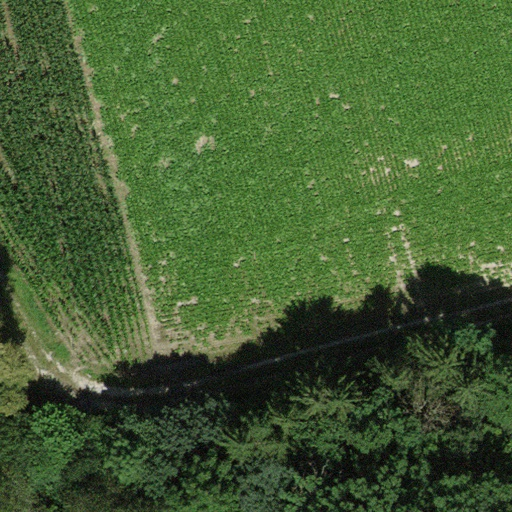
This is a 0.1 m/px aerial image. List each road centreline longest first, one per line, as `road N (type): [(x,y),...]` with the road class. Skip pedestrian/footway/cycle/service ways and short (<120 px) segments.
road 1 (track): [(511,319),(302,359),(0,386)]
road 2 (track): [(0,283),(41,357),(87,384)]
